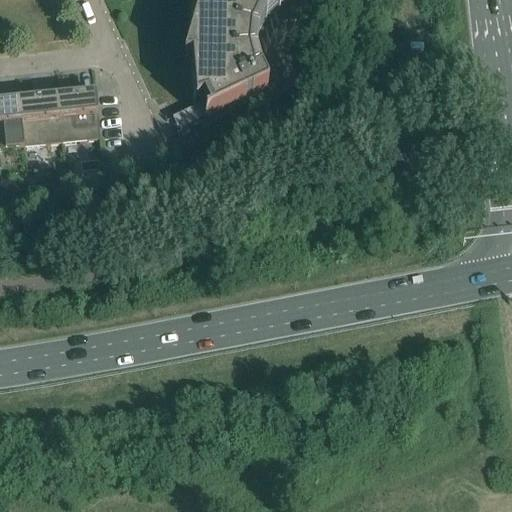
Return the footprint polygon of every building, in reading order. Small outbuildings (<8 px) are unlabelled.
[(297,92),(312,0),(203,0),(188,21),(187,23),(194,25),(182,67),(190,67),(194,110),(189,113),(166,124),(161,114),(153,117),(164,141),(195,126),(203,123),(204,124),(257,99),(262,108),(297,92)] [(100,143),(95,96),(57,100),(61,147),(100,143)] [(61,147),(57,100),(19,104),(24,150),(61,147)] [(0,152),(24,150),(19,104),(0,105),(0,152)] [(19,191),(14,197),(14,206),(28,204),(26,191),(19,191)]
